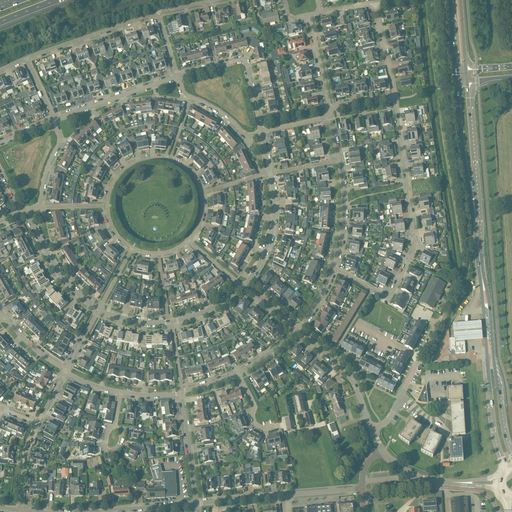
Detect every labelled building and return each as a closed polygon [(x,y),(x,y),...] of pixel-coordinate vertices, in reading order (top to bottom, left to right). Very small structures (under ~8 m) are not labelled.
[(245,15),(243,5),(235,6),(237,14),(233,15),(235,22),(242,20),(241,16),(245,15)] [(401,13),(399,7),(392,9),(393,12),(386,14),(387,22),(398,19),(398,16),(398,15),(397,15),(397,14),(401,13)] [(228,9),(226,8),(220,10),(219,11),(218,12),(219,16),(213,17),(215,26),(223,24),(222,19),(228,18),(230,16),(228,9)] [(361,9),(354,10),(356,18),(359,17),(359,20),(369,18),(368,12),(365,13),(364,9),(361,9)] [(266,15),(266,12),(262,13),(264,24),(279,21),(277,13),(266,15)] [(202,15),(202,14),(195,15),(197,25),(204,23),(204,21),(209,20),(208,14),(202,15)] [(171,23),(172,24),(170,24),(170,26),(168,27),(170,34),(180,32),(180,33),(184,32),(183,28),(188,27),(188,28),(192,27),(191,21),(187,22),(187,18),(184,19),(184,17),(183,18),(183,17),(180,18),(177,19),(177,21),(171,23)] [(330,17),(321,20),(322,24),(321,25),(321,26),(322,26),(322,27),(332,25),(330,17)] [(370,24),(369,18),(359,20),(360,23),(357,24),(358,30),(366,28),(365,25),(370,24)] [(288,26),(286,26),(288,35),(293,34),(302,32),(301,27),(298,27),(298,24),(297,21),(294,22),(287,23),(288,26)] [(401,27),(400,23),(394,24),(395,27),(389,29),(390,34),(399,32),(402,32),(401,27)] [(152,28),(147,29),(150,38),(153,37),(159,41),(161,41),(155,25),(152,26),(152,28)] [(251,31),(258,34),(260,30),(254,26),(251,31)] [(150,38),(147,29),(142,31),(142,30),(139,31),(144,47),(146,46),(147,39),(150,38)] [(325,34),(324,35),(326,41),(337,39),(335,32),(333,33),(332,29),(325,30),(326,33),(325,34)] [(368,29),(359,31),(360,37),(363,37),(364,39),(373,37),(372,31),(369,32),(368,29)] [(136,33),(131,35),(134,44),(137,42),(143,47),(144,47),(139,31),(135,32),(136,33)] [(404,37),(402,32),(399,32),(390,34),(392,40),(397,39),(398,42),(404,40),(403,38),(404,37)] [(125,36),(122,37),(128,52),(129,52),(130,45),(134,44),(131,35),(126,37),(125,36)] [(301,40),(300,36),(288,39),(290,45),(294,44),(295,49),(305,47),(304,39),(301,40)] [(128,52),(122,37),(119,38),(119,39),(114,41),(117,49),(121,48),(126,53),(128,52)] [(375,43),(373,37),(364,39),(364,42),(361,43),(363,49),(370,48),(369,44),(375,43)] [(232,51),(238,50),(234,38),(229,39),(229,40),(232,51)] [(234,38),(238,50),(243,49),(241,40),(237,41),(237,38),(234,38)] [(246,39),(241,40),(243,49),(248,47),(248,46),(249,46),(252,48),(256,40),(254,38),(246,40),(246,39)] [(227,53),(232,51),(229,40),(224,41),(227,53)] [(259,42),(256,40),(252,48),(254,49),(255,50),(254,50),(255,56),(264,54),(262,49),(264,48),(263,44),(260,44),(259,42)] [(109,41),(106,43),(111,58),(113,58),(114,50),(117,49),(114,41),(109,43),(109,41)] [(393,47),(394,54),(405,51),(404,48),(407,47),(406,41),(399,42),(400,46),(393,47)] [(111,58),(106,43),(103,44),(103,45),(98,47),(101,55),(104,54),(110,59),(111,58)] [(328,49),(329,57),(338,55),(337,50),(342,49),(341,43),(332,45),(328,46),(328,49)] [(222,54),(220,45),(214,47),(213,44),(210,44),(212,53),(215,52),(216,56),(222,54)] [(201,50),(204,59),(209,57),(208,54),(211,53),(209,45),(201,47),(201,50)] [(92,47),(89,48),(95,64),(96,63),(98,56),(101,55),(98,47),(93,48),(92,47)] [(87,51),(81,52),(84,61),(88,60),(93,64),(95,64),(89,48),(86,49),(87,51)] [(277,50),(277,51),(278,56),(286,54),(285,48),(277,50)] [(366,56),(367,59),(378,57),(376,51),(371,53),(370,49),(363,51),(364,57),(366,56)] [(304,50),(292,53),(293,56),(296,56),(300,60),(300,63),(309,62),(309,61),(310,59),(308,57),(307,53),(304,54),(302,51),(304,51),(304,50)] [(405,51),(394,54),(396,60),(403,59),(404,63),(408,62),(411,62),(409,54),(406,55),(405,51)] [(84,61),(81,52),(76,54),(76,53),(73,54),(78,70),(80,69),(81,62),(84,61)] [(162,60),(158,61),(161,70),(166,68),(167,69),(170,68),(165,52),(163,53),(162,60)] [(182,64),(188,63),(186,54),(185,52),(179,53),(180,54),(177,55),(179,62),(182,61),(182,64)] [(70,56),(65,58),(68,67),(71,65),(77,70),(78,70),(73,54),(70,55),(70,56)] [(343,64),(342,57),(336,59),(337,62),(331,64),(332,70),(341,68),(340,64),(343,64)] [(379,62),(378,57),(367,59),(368,62),(367,62),(367,65),(366,65),(367,68),(374,67),(373,64),(379,62)] [(56,60),(62,75),(63,75),(65,68),(68,67),(65,58),(60,60),(60,59),(56,60)] [(145,66),(142,67),(145,75),(150,74),(150,75),(153,74),(148,58),(147,59),(145,66)] [(149,58),(148,58),(153,74),(157,73),(156,71),(161,70),(158,61),(155,62),(149,58)] [(49,64),(52,72),(55,71),(60,76),(62,75),(56,60),(53,61),(54,62),(49,64)] [(259,68),(260,71),(268,69),(267,61),(261,62),(261,65),(259,66),(257,66),(258,69),(259,68)] [(405,73),(412,72),(411,66),(409,66),(408,62),(404,63),(401,63),(402,67),(398,68),(399,75),(405,74),(405,73)] [(145,75),(142,67),(139,68),(133,63),(132,64),(137,79),(140,78),(140,77),(145,75)] [(42,72),(39,73),(40,78),(44,77),(45,81),(47,81),(48,73),(52,72),(49,64),(43,66),(43,64),(40,66),(42,72)] [(137,79),(132,64),(130,64),(129,71),(125,73),(128,81),(133,79),(134,80),(137,79)] [(308,69),(307,65),(300,67),(301,71),(299,71),(298,73),(299,77),(301,78),(312,76),(310,69),(308,69)] [(121,85),(115,69),(114,70),(112,77),(109,78),(112,87),(117,85),(117,86),(121,85)] [(128,81),(125,73),(122,74),(117,69),(115,69),(121,85),(124,84),(123,83),(128,81)] [(23,71),(18,73),(23,84),(28,82),(29,84),(32,83),(29,76),(26,77),(23,71)] [(18,86),(23,84),(18,73),(13,76),(16,81),(13,83),(15,89),(19,87),(18,86)] [(96,83),(93,84),(95,93),(101,91),(101,92),(104,91),(99,75),(97,76),(96,83)] [(100,75),(99,75),(104,91),(107,90),(107,89),(112,87),(109,78),(106,79),(100,75)] [(412,78),(412,75),(406,77),(406,80),(401,81),(402,87),(411,85),(410,79),(412,78)] [(360,83),(362,93),(368,92),(367,87),(370,86),(368,78),(363,79),(364,82),(360,83)] [(7,79),(2,81),(7,92),(15,89),(13,83),(9,84),(7,79)] [(84,80),(82,81),(88,97),(91,95),(90,94),(95,93),(93,84),(89,85),(84,80)] [(263,84),(261,85),(262,88),(262,90),(270,89),(269,86),(272,85),(271,80),(262,82),(263,84)] [(308,83),(307,80),(299,82),(300,85),(301,85),(302,89),(304,88),(305,92),(315,90),(313,82),(308,83)] [(350,81),(350,82),(351,88),(352,89),(355,89),(356,94),(362,93),(360,83),(356,83),(356,80),(350,81)] [(379,81),(380,90),(386,89),(386,90),(390,90),(388,80),(379,81)] [(79,89),(76,90),(79,98),(84,97),(85,98),(88,97),(82,81),(81,81),(79,89)] [(375,91),(380,90),(379,81),(371,83),(372,93),(376,92),(375,91)] [(351,88),(350,82),(345,83),(345,86),(341,86),(343,97),(349,95),(348,89),(351,88)] [(335,85),(332,85),(333,91),(336,91),(337,98),(343,97),(341,86),(341,85),(335,86),(335,85)] [(67,86),(66,87),(71,102),(74,101),(74,100),(79,98),(76,90),(73,91),(67,86)] [(71,102),(66,87),(64,87),(63,94),(60,96),(63,104),(68,102),(68,103),(71,102)] [(270,89),(262,90),(263,93),(264,96),(265,96),(266,98),(274,96),(273,91),(272,88),(270,89)] [(57,106),(63,104),(60,96),(56,97),(51,92),(49,93),(54,108),(58,107),(57,106)] [(310,98),(309,95),(301,97),(302,100),(306,99),(308,106),(318,104),(317,97),(310,98)] [(40,101),(32,105),(37,115),(42,113),(41,111),(44,110),(40,101)] [(149,103),(145,103),(147,114),(152,113),(152,115),(155,114),(155,111),(155,105),(151,106),(151,101),(148,102),(149,103)] [(155,111),(155,114),(158,115),(159,110),(163,111),(165,103),(161,102),(162,101),(159,101),(159,105),(155,105),(155,111)] [(131,116),(130,114),(136,113),(135,105),(131,105),(131,104),(129,104),(130,109),(126,109),(126,110),(128,115),(128,117),(131,116)] [(175,104),(174,113),(179,113),(179,115),(182,115),(184,109),(180,108),(181,104),(179,104),(179,105),(175,104)] [(32,105),(27,107),(32,118),(37,115),(32,105)] [(27,107),(22,109),(27,120),(32,118),(27,107)] [(116,110),(120,118),(124,116),(125,118),(128,117),(128,115),(126,110),(125,110),(123,107),(121,108),(121,107),(119,108),(119,109),(116,110)] [(269,111),(267,112),(268,115),(269,114),(270,117),(269,117),(270,118),(281,115),(279,107),(277,107),(268,109),(269,111)] [(405,113),(405,118),(414,117),(418,116),(417,107),(410,108),(411,112),(405,113)] [(22,112),(19,114),(22,122),(27,120),(22,109),(20,110),(22,112)] [(195,120),(199,112),(196,111),(197,110),(195,109),(193,111),(190,109),(188,115),(190,117),(195,120)] [(115,120),(120,118),(116,110),(111,113),(115,120)] [(22,122),(19,114),(15,115),(14,112),(9,114),(13,122),(15,121),(17,124),(22,122)] [(199,112),(195,120),(200,122),(204,115),(199,112)] [(110,123),(115,120),(111,113),(106,115),(110,123)] [(100,122),(103,121),(105,125),(110,123),(106,115),(103,116),(103,115),(101,116),(102,119),(98,120),(100,122)] [(200,122),(204,125),(208,118),(204,115),(200,122)] [(389,121),(388,115),(381,117),(383,126),(387,126),(387,128),(394,127),(393,121),(389,121)] [(8,116),(0,119),(1,121),(5,130),(10,127),(8,124),(11,122),(8,116)] [(419,125),(418,116),(414,117),(405,118),(406,123),(413,122),(413,126),(419,125)] [(208,118),(204,125),(209,128),(213,120),(208,118)] [(369,124),(366,125),(367,132),(368,133),(379,132),(377,122),(376,123),(375,118),(368,119),(369,124)] [(142,119),(130,122),(131,128),(143,125),(142,119)] [(90,126),(96,132),(100,128),(101,130),(103,128),(100,122),(98,120),(95,123),(93,121),(92,123),(93,124),(90,126)] [(209,128),(207,131),(212,133),(214,135),(216,133),(221,126),(217,124),(219,122),(217,121),(216,122),(213,120),(209,128)] [(362,133),(367,132),(366,125),(363,125),(362,120),(356,121),(357,131),(362,130),(362,133)] [(343,130),(339,131),(340,138),(347,137),(347,133),(351,132),(352,131),(351,127),(350,127),(349,122),(347,122),(346,121),(343,122),(343,123),(342,123),(343,130)] [(408,136),(421,134),(419,125),(413,126),(414,129),(407,130),(408,136)] [(92,136),(96,132),(90,126),(86,130),(92,136)] [(224,129),(221,126),(216,133),(218,135),(218,134),(222,138),(228,133),(226,130),(227,129),(225,128),(224,129)] [(305,131),(307,130),(308,136),(310,135),(319,133),(318,128),(312,129),(311,126),(305,127),(305,131)] [(88,140),(92,136),(86,130),(82,134),(88,140)] [(281,131),(272,133),(273,136),(273,139),(275,139),(276,141),(284,139),(286,138),(285,134),(283,134),(282,134),(281,131)] [(155,133),(152,133),(152,139),(152,141),(152,143),(156,143),(155,147),(156,147),(156,149),(161,150),(162,139),(162,136),(155,135),(155,133)] [(228,133),(222,138),(226,142),(232,137),(228,133)] [(308,136),(307,136),(308,141),(309,145),(312,144),(315,143),(314,140),(320,138),(319,133),(310,135),(308,136)] [(78,137),(84,143),(88,140),(82,134),(78,137)] [(130,135),(133,143),(136,142),(135,141),(137,141),(138,149),(139,149),(139,151),(144,150),(141,137),(134,138),(133,134),(130,135)] [(416,144),(422,143),(421,134),(408,136),(409,141),(415,140),(416,144)] [(72,145),(79,150),(81,148),(80,147),(84,143),(78,137),(76,139),(75,139),(74,140),(75,142),(72,145)] [(232,137),(226,142),(229,146),(235,141),(232,137)] [(179,152),(178,154),(183,157),(184,155),(188,147),(189,144),(182,140),(181,144),(183,145),(179,152)] [(122,143),(129,156),(133,153),(132,151),(133,151),(127,141),(122,143)] [(238,143),(235,141),(229,146),(233,150),(232,151),(234,153),(239,149),(237,147),(240,144),(239,142),(238,143)] [(383,153),(392,152),(391,145),(384,146),(384,142),(378,143),(380,154),(383,153)] [(124,158),(129,156),(122,143),(116,147),(114,145),(112,147),(117,154),(119,152),(120,151),(123,157),(123,156),(124,158)] [(312,144),(309,145),(309,148),(310,148),(311,153),(314,152),(314,153),(323,151),(322,146),(315,147),(315,143),(312,144)] [(422,143),(416,144),(417,147),(410,148),(411,154),(420,152),(424,152),(423,151),(422,149),(423,148),(422,143)] [(184,155),(183,157),(187,159),(189,157),(193,150),(194,151),(196,148),(189,144),(188,147),(184,155)] [(78,153),(79,150),(72,145),(70,148),(68,147),(67,149),(68,150),(67,153),(74,157),(77,152),(78,153)] [(199,155),(194,161),(198,165),(206,157),(201,151),(202,150),(203,148),(201,146),(200,148),(196,153),(199,154),(199,155)] [(115,155),(117,154),(112,147),(109,149),(110,150),(105,156),(114,164),(118,160),(114,156),(114,155),(115,155)] [(349,152),(350,158),(360,157),(359,153),(362,153),(361,147),(355,148),(356,151),(349,152)] [(241,153),(239,149),(234,153),(235,156),(236,155),(239,160),(246,156),(245,154),(246,153),(245,151),(241,153)] [(324,156),(323,151),(314,153),(315,155),(314,155),(314,158),(310,159),(311,163),(319,161),(318,157),(324,156)] [(86,163),(91,153),(87,152),(82,161),(86,163)] [(393,158),(392,152),(383,153),(380,154),(381,164),(387,164),(386,159),(393,158)] [(424,152),(420,152),(411,154),(412,159),(418,158),(419,161),(425,160),(424,157),(423,157),(423,155),(422,154),(424,152)] [(71,161),(74,157),(67,153),(64,157),(71,161)] [(288,155),(277,157),(278,160),(280,160),(281,165),(287,164),(287,161),(291,160),(290,155),(288,155)] [(98,160),(97,162),(101,166),(103,163),(104,162),(110,168),(114,164),(105,156),(100,161),(98,160)] [(246,156),(239,160),(241,165),(249,161),(246,156)] [(69,166),(71,161),(64,157),(61,162),(69,166)] [(210,167),(215,163),(213,161),(211,162),(206,157),(198,165),(201,169),(207,163),(208,164),(210,167)] [(360,157),(350,158),(351,164),(357,163),(357,166),(364,165),(363,159),(360,160),(360,157)] [(425,160),(419,161),(419,165),(413,166),(414,171),(423,170),(426,169),(425,160)] [(100,168),(101,166),(97,162),(95,161),(93,163),(97,166),(93,172),(103,178),(106,173),(98,169),(99,168),(100,168)] [(249,161),(241,165),(243,170),(251,166),(249,161)] [(57,171),(66,174),(68,172),(66,171),(69,166),(61,162),(60,165),(59,165),(58,167),(60,168),(58,171),(57,171)] [(216,165),(215,163),(210,167),(211,169),(212,169),(212,170),(205,174),(203,175),(205,180),(207,179),(215,175),(214,172),(216,171),(216,170),(214,167),(216,165)] [(243,175),(241,176),(242,179),(246,178),(252,176),(251,173),(254,171),(253,169),(252,169),(251,166),(243,170),(246,175),(244,176),(243,175)] [(386,175),(396,173),(395,168),(388,169),(388,166),(382,167),(382,170),(385,169),(386,175)] [(320,167),(314,168),(315,172),(316,172),(317,177),(328,175),(327,170),(323,171),(323,167),(320,167)] [(353,180),(363,178),(363,175),(366,174),(365,168),(358,169),(359,173),(352,174),(353,180)] [(427,178),(426,169),(423,170),(414,171),(415,177),(421,176),(422,179),(427,178)] [(66,174),(57,171),(58,171),(57,175),(55,175),(54,177),(56,177),(55,181),(63,182),(64,177),(66,177),(66,174)] [(101,183),(103,178),(93,172),(90,179),(88,178),(87,181),(92,183),(93,180),(93,179),(101,183)] [(286,182),(286,185),(294,184),(297,184),(296,174),(292,175),(292,176),(283,176),(284,182),(286,182)] [(217,178),(215,175),(207,179),(205,180),(208,184),(210,183),(210,184),(218,180),(218,181),(219,184),(224,182),(223,179),(220,180),(219,177),(217,178)] [(317,177),(318,186),(326,186),(325,181),(329,181),(328,175),(317,177)] [(364,182),(363,178),(353,180),(354,186),(361,185),(361,189),(368,188),(367,182),(364,182)] [(95,184),(92,183),(87,181),(85,180),(84,183),(88,184),(86,192),(87,192),(98,194),(99,188),(93,187),(93,186),(94,187),(95,184)] [(249,191),(257,191),(256,185),(254,185),(253,181),(247,183),(248,191),(249,191)] [(326,186),(318,186),(319,196),(330,195),(330,190),(327,190),(326,186)] [(212,202),(226,201),(226,195),(225,194),(227,193),(227,190),(221,191),(222,194),(222,196),(214,196),(214,197),(211,197),(212,202)] [(98,194),(87,192),(85,201),(82,201),(82,204),(88,204),(88,201),(88,198),(96,199),(98,194)] [(298,194),(295,195),(287,196),(287,198),(285,198),(286,204),(299,204),(298,194)] [(419,200),(420,205),(428,204),(432,203),(431,194),(425,195),(425,199),(419,200)] [(330,195),(319,196),(319,201),(318,201),(318,204),(320,205),(326,205),(326,201),(331,200),(330,195)] [(396,198),(388,199),(389,204),(390,210),(392,210),(401,208),(402,208),(402,204),(401,204),(400,203),(397,204),(396,198)] [(222,211),(228,211),(229,208),(227,208),(226,201),(212,202),(212,207),(214,207),(215,207),(223,207),(223,208),(222,211)] [(429,206),(428,204),(420,205),(420,210),(427,209),(427,213),(433,212),(433,208),(432,208),(432,206),(429,206)] [(320,207),(320,213),(331,214),(331,208),(329,208),(329,205),(326,205),(320,205),(319,207),(320,207)] [(285,209),(285,212),(287,212),(287,215),(295,216),(298,216),(301,216),(301,211),(299,211),(296,210),(295,210),(296,208),(292,207),(292,206),(286,206),(285,209)] [(355,210),(355,215),(366,216),(366,211),(367,211),(368,206),(359,206),(359,210),(355,210)] [(249,207),(249,216),(256,217),(256,213),(258,212),(258,207),(250,208),(250,207),(249,207)] [(390,210),(389,210),(390,219),(396,218),(396,215),(402,214),(402,212),(403,212),(402,208),(401,208),(392,210),(390,210)] [(213,214),(212,215),(213,216),(213,217),(213,219),(224,222),(226,214),(228,214),(228,211),(222,211),(218,211),(218,214),(214,214),(214,215),(213,214)] [(89,220),(90,223),(100,220),(99,215),(97,216),(97,215),(91,217),(91,215),(91,212),(81,212),(81,216),(85,216),(86,220),(89,220)] [(435,221),(433,212),(427,213),(428,217),(421,218),(422,223),(435,221)] [(361,221),(361,224),(367,224),(367,221),(366,221),(366,216),(355,215),(354,221),(361,221)] [(255,220),(256,217),(249,216),(248,216),(246,223),(248,224),(256,226),(258,221),(255,220)] [(395,228),(404,226),(403,221),(397,222),(396,218),(390,219),(391,225),(395,225),(395,228)] [(223,229),(224,222),(213,219),(212,224),(219,226),(219,227),(218,230),(224,232),(225,229),(223,229)] [(86,232),(82,234),(83,236),(85,235),(93,232),(92,229),(91,229),(91,228),(99,226),(99,225),(101,225),(100,220),(98,221),(90,223),(90,226),(88,226),(89,230),(86,232)] [(430,231),(436,230),(435,221),(422,223),(423,228),(430,227),(430,231)] [(330,225),(322,224),(319,224),(319,229),(321,229),(321,232),(327,233),(327,230),(329,231),(329,230),(330,230),(330,225)] [(367,224),(361,224),(360,226),(354,225),(353,231),(364,232),(366,232),(367,224)] [(294,227),(286,226),(286,229),(284,228),(283,231),(285,231),(285,234),(293,236),(293,232),(295,232),(296,231),(296,227),(294,227)] [(393,236),(398,237),(398,232),(405,231),(404,226),(395,228),(396,233),(393,232),(393,236)] [(209,230),(207,235),(217,241),(221,234),(223,235),(224,232),(218,230),(213,228),(213,232),(209,230)] [(16,240),(16,241),(18,240),(17,237),(22,234),(23,234),(23,233),(22,232),(21,231),(20,230),(19,230),(18,230),(17,229),(16,229),(15,229),(14,230),(13,230),(12,231),(15,237),(12,238),(13,240),(14,240),(16,240)] [(243,234),(254,237),(255,231),(247,229),(244,229),(243,234)] [(438,239),(436,230),(430,231),(431,234),(424,235),(425,241),(438,239)] [(4,234),(8,242),(13,240),(12,238),(15,237),(12,231),(10,233),(9,232),(4,234)] [(93,232),(85,235),(86,238),(88,237),(89,237),(91,236),(94,242),(97,241),(107,235),(104,231),(102,232),(94,236),(93,235),(94,235),(93,232)] [(364,232),(353,231),(353,236),(359,237),(359,240),(365,241),(365,237),(364,237),(364,232)] [(327,233),(321,232),(320,235),(321,235),(320,241),(327,242),(329,237),(326,236),(327,233)] [(68,233),(58,236),(58,239),(57,239),(58,242),(60,241),(61,245),(69,241),(69,238),(70,238),(68,233)] [(0,236),(0,237),(4,245),(8,242),(4,234),(0,236)] [(16,241),(19,246),(27,242),(27,241),(28,241),(26,237),(25,238),(24,237),(22,234),(17,237),(18,240),(16,241)] [(241,234),(239,241),(242,242),(249,245),(250,241),(252,242),(254,237),(243,234),(241,234)] [(98,249),(95,251),(97,254),(103,249),(101,247),(103,245),(102,244),(108,241),(107,241),(109,240),(107,235),(105,236),(97,241),(99,243),(96,245),(98,249)] [(217,241),(207,235),(204,240),(211,244),(210,246),(208,248),(212,252),(214,250),(213,248),(217,241)] [(282,242),(281,244),(289,247),(292,248),(293,244),(292,242),(289,241),(291,238),(284,236),(283,239),(282,238),(281,241),(282,242)] [(398,240),(398,237),(393,236),(391,244),(394,245),(403,247),(404,242),(398,240)] [(438,239),(425,241),(426,246),(432,245),(433,248),(439,247),(438,239)] [(365,241),(359,240),(358,242),(352,241),(351,246),(359,248),(360,248),(360,245),(363,246),(364,245),(365,241)] [(19,252),(29,246),(27,242),(19,246),(20,248),(18,250),(19,252)] [(239,250),(246,254),(249,249),(247,248),(249,245),(242,242),(238,249),(239,250)] [(64,256),(71,252),(73,250),(68,243),(62,247),(63,250),(61,251),(64,256)] [(108,258),(117,248),(113,244),(112,246),(111,246),(105,252),(105,251),(103,249),(97,254),(93,258),(97,262),(102,256),(100,255),(102,253),(108,258)] [(288,252),(289,247),(281,244),(280,247),(279,246),(278,249),(288,252)] [(386,249),(386,252),(387,252),(393,254),(395,254),(395,251),(402,252),(403,247),(394,245),(394,248),(390,247),(389,249),(388,249),(386,249)] [(24,255),(32,251),(29,246),(19,252),(20,254),(22,253),(24,255)] [(356,253),(355,255),(362,257),(363,249),(360,248),(359,248),(351,246),(350,252),(356,253)] [(119,253),(121,251),(117,248),(108,258),(114,264),(113,266),(110,272),(112,274),(116,268),(119,262),(116,261),(116,262),(114,260),(120,253),(119,253)] [(286,257),(288,252),(278,249),(277,251),(279,252),(278,255),(286,257)] [(237,255),(243,259),(246,254),(239,250),(237,255)] [(312,258),(314,259),(320,261),(321,258),(323,258),(325,253),(317,251),(313,250),(312,258)] [(35,256),(32,251),(24,255),(21,257),(25,263),(35,258),(34,257),(35,256)] [(425,251),(423,256),(434,262),(436,262),(435,259),(438,254),(433,251),(431,254),(425,251)] [(74,256),(71,252),(64,256),(67,260),(74,256)] [(393,254),(387,252),(385,257),(389,258),(388,261),(387,261),(395,265),(398,260),(392,258),(393,254)] [(196,260),(192,253),(187,256),(192,263),(191,263),(193,266),(201,261),(203,262),(208,266),(210,264),(205,259),(205,260),(200,256),(198,258),(196,260)] [(74,256),(67,260),(70,265),(77,261),(76,261),(79,259),(76,255),(74,256)] [(241,264),(243,259),(237,255),(234,259),(241,264)] [(273,261),(273,262),(282,266),(284,263),(286,263),(288,258),(286,257),(278,255),(277,256),(276,256),(275,256),(274,259),(273,261)] [(362,257),(355,255),(355,258),(348,256),(347,261),(359,265),(360,265),(362,257)] [(187,266),(186,266),(185,266),(183,268),(185,273),(186,275),(189,274),(187,270),(193,266),(191,263),(192,263),(187,256),(182,259),(187,266)] [(423,256),(420,261),(426,264),(424,267),(430,270),(432,267),(436,262),(434,262),(423,256)] [(234,259),(233,259),(230,263),(229,262),(227,265),(233,269),(234,266),(238,268),(241,264),(234,259)] [(319,264),(320,261),(314,259),(313,262),(312,261),(310,267),(319,270),(320,267),(319,267),(320,265),(319,264)] [(380,268),(386,270),(387,267),(393,270),(395,265),(387,261),(388,261),(384,259),(380,268)] [(98,260),(93,266),(97,269),(102,263),(98,260)] [(82,267),(81,265),(79,266),(77,261),(70,265),(73,270),(75,268),(77,271),(78,270),(79,270),(82,267)] [(359,265),(347,261),(346,267),(352,268),(351,272),(357,274),(358,270),(359,265)] [(30,269),(32,274),(40,270),(39,267),(40,266),(39,264),(37,262),(31,265),(32,268),(30,269)] [(142,275),(144,264),(139,263),(138,269),(134,268),(133,272),(135,274),(142,275)] [(174,271),(171,263),(166,264),(168,273),(167,273),(163,273),(164,279),(167,279),(167,276),(174,274),(174,271)] [(144,264),(142,275),(149,277),(149,279),(152,279),(152,273),(151,273),(149,273),(148,273),(150,265),(144,264)] [(82,280),(87,274),(83,270),(85,267),(84,266),(82,267),(79,270),(81,272),(78,276),(82,280)] [(310,267),(308,272),(316,275),(317,273),(318,273),(319,270),(310,267)] [(386,270),(380,268),(376,276),(387,281),(390,276),(384,274),(386,270)] [(414,276),(413,279),(419,283),(424,274),(412,268),(409,274),(414,276)] [(32,274),(35,279),(44,273),(43,271),(41,272),(40,270),(32,274)] [(270,280),(272,282),(277,277),(269,271),(261,281),(266,285),(270,280)] [(87,274),(82,280),(86,283),(93,275),(89,272),(87,274)] [(308,272),(306,276),(315,280),(316,277),(315,277),(316,275),(308,272)] [(35,279),(38,283),(45,279),(44,277),(46,276),(44,273),(35,279)] [(218,275),(219,277),(215,280),(219,287),(224,283),(222,281),(227,278),(220,273),(218,275)] [(97,279),(93,275),(86,283),(90,287),(97,279)] [(314,283),(315,280),(306,276),(303,282),(304,282),(303,285),(309,287),(310,284),(312,285),(313,283),(314,283)] [(385,286),(387,281),(376,276),(374,280),(372,283),(378,286),(379,283),(385,286)] [(210,283),(215,290),(219,287),(215,280),(213,277),(209,281),(210,283)] [(277,277),(272,282),(275,285),(271,289),(276,293),(284,284),(279,280),(277,277)] [(97,279),(90,287),(94,291),(95,290),(97,292),(99,290),(102,293),(106,286),(106,285),(98,278),(97,279)] [(432,278),(420,302),(426,305),(426,304),(428,305),(427,306),(433,309),(445,285),(432,278)] [(47,281),(45,279),(38,283),(41,288),(44,286),(46,289),(51,286),(50,283),(48,281),(47,281)] [(406,280),(404,285),(413,289),(414,290),(415,290),(418,286),(419,283),(413,279),(411,282),(406,280)] [(9,286),(6,281),(0,284),(0,288),(1,290),(9,286)] [(338,287),(347,292),(350,286),(346,285),(347,284),(344,282),(343,283),(340,282),(338,287)] [(210,283),(206,286),(211,293),(215,290),(210,283)] [(114,301),(119,303),(122,293),(118,292),(121,285),(119,284),(111,297),(115,299),(114,301)] [(294,293),(284,284),(276,293),(280,297),(283,294),(289,299),(294,293)] [(205,285),(198,290),(201,296),(205,294),(206,296),(211,293),(206,286),(205,285)] [(413,289),(404,285),(401,290),(407,293),(405,296),(411,299),(412,296),(411,295),(414,290),(413,289)] [(4,295),(12,291),(9,286),(1,290),(4,295)] [(51,286),(46,289),(49,292),(46,295),(49,299),(56,293),(54,291),(55,290),(51,286)] [(335,293),(344,297),(347,292),(338,287),(335,293)] [(21,291),(26,298),(28,297),(31,301),(32,300),(36,307),(38,306),(26,288),(21,291)] [(135,289),(132,289),(131,295),(130,297),(132,298),(130,307),(136,308),(138,298),(138,295),(134,294),(135,289)] [(201,296),(198,290),(196,291),(196,292),(191,294),(193,302),(198,300),(198,298),(201,296)] [(14,295),(12,291),(4,295),(7,300),(9,299),(10,301),(12,301),(17,298),(19,297),(17,294),(15,295),(14,295)] [(190,291),(185,293),(186,296),(188,303),(193,302),(191,294),(190,291)] [(185,292),(179,294),(180,297),(183,305),(188,303),(186,296),(185,292)] [(300,295),(296,292),(290,300),(292,302),(289,305),(295,310),(296,309),(297,309),(298,309),(299,309),(300,308),(300,307),(300,306),(299,305),(301,303),(297,299),(300,295)] [(49,299),(53,303),(61,296),(59,294),(58,295),(56,293),(49,299)] [(128,295),(122,293),(119,303),(124,305),(128,295)] [(335,293),(333,298),(342,302),(344,297),(335,293)] [(154,310),(154,298),(149,298),(149,294),(146,294),(146,298),(145,304),(148,304),(148,310),(154,310)] [(61,296),(53,303),(57,307),(63,301),(61,299),(63,298),(61,296)] [(411,299),(405,296),(404,298),(399,296),(396,301),(405,305),(407,300),(409,301),(411,299)] [(178,306),(175,299),(175,298),(167,300),(168,307),(172,306),(172,308),(178,306)] [(339,308),(342,302),(333,298),(330,304),(339,308)] [(244,315),(248,310),(246,308),(250,304),(245,300),(235,311),(242,317),(244,315)] [(15,313),(22,308),(19,304),(20,303),(18,301),(12,305),(14,308),(12,309),(15,313)] [(65,303),(63,301),(57,307),(61,311),(67,305),(68,304),(66,302),(65,303)] [(405,305),(396,301),(393,306),(399,309),(397,312),(403,315),(407,306),(405,305)] [(68,317),(66,321),(69,323),(71,319),(72,319),(76,312),(74,310),(75,309),(73,307),(71,309),(67,316),(68,317)] [(22,308),(15,313),(19,318),(20,317),(22,319),(30,313),(27,310),(25,312),(22,308)] [(242,317),(241,319),(245,322),(250,318),(253,320),(259,312),(255,308),(251,313),(248,310),(244,315),(242,317)] [(327,309),(324,314),(332,320),(336,315),(327,309)] [(76,312),(72,319),(76,322),(75,324),(77,326),(80,322),(84,315),(80,312),(79,313),(76,312)] [(258,328),(263,323),(260,321),(264,316),(259,312),(253,320),(257,324),(256,326),(258,328)] [(24,324),(28,328),(36,320),(30,314),(24,319),(26,322),(24,324)] [(221,319),(226,327),(226,328),(231,326),(235,323),(232,319),(231,319),(228,314),(223,317),(224,318),(221,319)] [(329,324),(332,320),(324,314),(320,319),(329,324)] [(216,320),(221,330),(226,327),(221,319),(219,321),(218,319),(216,320)] [(325,329),(329,324),(320,319),(317,323),(325,329)] [(40,324),(36,320),(28,328),(32,332),(40,324)] [(216,332),(221,330),(216,320),(213,322),(214,323),(212,325),(216,332)] [(263,323),(258,328),(265,334),(267,332),(274,325),(269,321),(265,325),(263,323)] [(455,339),(455,343),(465,342),(465,341),(465,340),(466,340),(473,339),(480,339),(482,339),(481,322),(478,322),(471,322),(465,323),(457,323),(454,324),(455,339)] [(275,323),(274,325),(267,332),(265,334),(268,336),(270,334),(274,338),(276,336),(277,336),(279,334),(278,334),(279,332),(277,330),(280,327),(275,323)] [(322,334),(325,329),(317,323),(313,328),(316,330),(316,331),(319,333),(319,332),(322,334)] [(40,324),(32,332),(36,336),(42,330),(41,330),(44,328),(40,324)] [(104,337),(107,329),(105,328),(106,326),(99,324),(96,331),(100,333),(99,335),(104,337)] [(218,335),(216,332),(212,325),(210,326),(209,324),(206,326),(207,328),(204,329),(208,339),(212,336),(213,338),(218,335)] [(417,324),(414,328),(422,332),(424,327),(417,324)] [(199,330),(196,331),(198,339),(199,342),(204,341),(204,340),(208,339),(204,329),(204,327),(201,328),(198,329),(199,330)] [(412,327),(410,332),(412,333),(419,337),(422,332),(414,328),(412,327)] [(110,330),(107,329),(104,337),(105,337),(104,339),(105,340),(107,341),(108,341),(109,339),(113,340),(116,331),(111,329),(110,330)] [(42,330),(36,336),(40,340),(42,337),(44,339),(48,336),(49,333),(47,332),(45,333),(42,330)] [(122,332),(116,331),(113,340),(117,341),(117,342),(123,343),(124,334),(121,334),(122,332)] [(60,337),(70,342),(70,341),(72,337),(63,332),(60,337)] [(183,344),(188,342),(186,334),(183,334),(183,333),(177,334),(179,342),(182,342),(183,344)] [(419,337),(412,333),(410,337),(417,341),(419,337)] [(137,336),(135,336),(133,344),(133,347),(138,348),(142,349),(143,341),(139,341),(140,337),(141,335),(138,335),(137,336)] [(162,337),(163,346),(168,346),(168,344),(172,344),(171,335),(165,335),(165,337),(162,337)] [(143,341),(142,349),(146,349),(152,349),(152,346),(152,337),(149,338),(149,336),(146,336),(146,342),(143,341)] [(67,347),(69,343),(70,342),(60,337),(57,342),(67,347)] [(417,341),(410,337),(407,342),(415,346),(417,341)] [(455,343),(455,339),(452,339),(450,339),(450,350),(453,350),(455,349),(456,354),(466,353),(465,342),(455,343)] [(0,346),(0,345),(0,351),(1,352),(3,351),(5,353),(10,349),(8,346),(10,344),(6,340),(0,346)] [(246,346),(251,354),(255,351),(254,349),(257,347),(253,340),(250,342),(251,343),(246,346)] [(350,343),(345,340),(341,348),(346,351),(350,343)] [(351,341),(350,343),(346,351),(351,353),(355,345),(356,343),(351,341)] [(407,342),(405,341),(403,346),(412,351),(415,346),(407,342)] [(55,347),(64,352),(65,351),(67,347),(57,342),(55,347)] [(355,345),(351,353),(356,355),(359,348),(360,345),(356,343),(355,345)] [(241,347),(242,350),(246,356),(251,354),(246,346),(245,345),(241,347)] [(360,345),(359,348),(356,355),(360,358),(365,348),(360,345)] [(88,351),(88,352),(97,357),(105,361),(107,358),(100,354),(100,355),(99,354),(100,352),(90,346),(88,351)] [(296,363),(297,362),(301,357),(299,354),(303,350),(298,346),(296,348),(295,346),(289,351),(291,353),(296,357),(293,361),(296,363)] [(61,357),(64,353),(64,352),(55,347),(52,352),(61,357)] [(242,350),(241,347),(236,350),(237,352),(242,359),(246,356),(242,350)] [(13,351),(11,349),(7,352),(4,356),(6,358),(9,355),(13,359),(19,353),(14,349),(13,351)] [(87,353),(85,357),(94,362),(97,357),(88,352),(87,353)] [(232,354),(230,356),(233,362),(235,360),(237,362),(242,359),(237,352),(233,355),(232,354)] [(397,357),(399,358),(407,362),(409,357),(399,352),(397,357)] [(19,353),(13,359),(17,362),(23,356),(19,353)] [(297,362),(296,363),(303,369),(306,366),(313,358),(308,354),(304,359),(301,357),(297,362)] [(19,368),(27,360),(23,356),(17,362),(15,364),(19,368)] [(222,360),(225,367),(231,365),(230,363),(233,362),(230,356),(227,357),(227,358),(222,360)] [(85,357),(83,361),(82,362),(92,367),(94,362),(85,357)] [(216,359),(220,369),(225,367),(222,360),(221,357),(216,359)] [(368,361),(370,359),(364,357),(359,366),(364,369),(368,361)] [(399,358),(397,363),(404,367),(407,362),(399,358)] [(215,371),(220,369),(216,359),(211,361),(215,371)] [(31,363),(27,360),(19,368),(26,373),(31,368),(28,366),(31,363)] [(215,371),(211,361),(206,363),(203,364),(206,372),(209,371),(210,373),(215,371)] [(373,364),(368,361),(364,369),(369,371),(373,364)] [(92,367),(82,362),(82,363),(79,367),(89,372),(92,367)] [(395,362),(392,366),(394,368),(394,367),(402,371),(404,367),(397,363),(395,362)] [(314,373),(317,375),(324,368),(319,363),(315,368),(312,366),(308,371),(312,375),(314,373)] [(195,366),(196,369),(198,377),(203,376),(203,373),(206,372),(203,364),(195,366)] [(377,366),(373,364),(369,371),(374,374),(377,366)] [(275,366),(273,368),(278,376),(280,379),(286,375),(286,372),(281,365),(279,367),(278,366),(276,367),(275,366)] [(382,368),(377,366),(374,374),(378,376),(382,368)] [(402,371),(394,367),(394,368),(392,372),(400,376),(402,371)] [(187,379),(193,378),(191,370),(190,368),(181,370),(183,378),(187,377),(187,379)] [(270,380),(271,380),(273,378),(274,379),(278,376),(273,368),(270,370),(270,371),(268,372),(269,373),(267,375),(270,380)] [(315,378),(314,378),(317,381),(318,380),(323,384),(328,379),(325,376),(329,372),(324,368),(317,375),(315,378)] [(38,375),(41,376),(49,380),(50,379),(48,378),(50,375),(43,371),(42,374),(40,372),(38,375)] [(22,378),(14,373),(13,374),(9,372),(8,374),(20,381),(22,378)] [(264,386),(268,383),(269,383),(270,383),(272,382),(271,380),(270,380),(267,375),(264,377),(263,375),(261,377),(261,376),(258,378),(264,386)] [(379,382),(378,385),(383,388),(386,380),(387,378),(381,375),(378,381),(379,382)] [(36,379),(46,385),(49,380),(41,376),(40,379),(37,377),(36,379)] [(46,385),(36,379),(34,378),(33,380),(37,382),(35,385),(43,389),(44,386),(46,386),(46,385)] [(266,388),(264,386),(258,378),(256,379),(256,380),(254,381),(255,383),(252,384),(256,390),(257,391),(258,392),(260,392),(266,388)] [(335,383),(332,379),(324,385),(327,389),(335,383)] [(391,382),(386,380),(383,388),(387,390),(391,382)] [(391,381),(391,382),(387,390),(392,392),(397,384),(391,381)] [(461,387),(460,384),(455,385),(456,388),(448,388),(449,402),(450,402),(450,404),(452,436),(465,435),(463,403),(461,403),(461,401),(464,401),(463,387),(461,387)] [(69,385),(66,391),(74,395),(76,396),(77,393),(78,393),(79,391),(81,387),(76,385),(74,388),(69,385)] [(4,390),(1,388),(0,389),(0,397),(2,395),(4,397),(10,391),(7,388),(4,390)] [(428,403),(426,388),(424,388),(418,402),(421,403),(423,403),(426,403),(428,403)] [(237,399),(238,401),(240,400),(239,398),(242,397),(239,389),(234,391),(237,399)] [(71,401),(74,395),(66,391),(63,396),(68,399),(67,403),(72,405),(73,402),(71,401)] [(230,392),(228,392),(233,403),(235,402),(234,400),(237,399),(234,391),(230,393),(230,392)] [(332,402),(340,398),(338,391),(329,394),(332,402)] [(13,401),(18,403),(21,396),(22,393),(20,392),(19,395),(16,393),(13,401)] [(233,403),(228,392),(223,394),(226,402),(227,402),(229,401),(231,404),(233,403)] [(21,406),(22,406),(27,395),(25,394),(24,397),(21,396),(18,403),(21,404),(21,406)] [(228,405),(227,402),(226,402),(223,394),(222,395),(222,396),(219,397),(222,405),(225,404),(226,406),(228,405)] [(27,395),(22,406),(27,408),(31,401),(30,400),(32,397),(29,396),(27,395)] [(90,395),(86,408),(90,409),(90,407),(92,408),(91,410),(97,412),(98,411),(100,405),(100,404),(96,403),(98,398),(90,395)] [(307,412),(303,396),(293,398),(297,415),(307,412)] [(32,397),(30,400),(31,401),(27,408),(29,409),(29,408),(33,409),(36,402),(33,401),(34,398),(32,397)] [(345,410),(340,398),(332,402),(337,417),(345,414),(343,410),(345,410)] [(100,405),(98,411),(102,412),(102,410),(107,411),(106,415),(104,421),(105,421),(112,422),(114,410),(110,409),(112,401),(105,400),(103,406),(100,405)] [(164,407),(164,412),(173,410),(172,404),(167,404),(167,400),(160,401),(161,408),(164,407)] [(59,403),(56,409),(64,413),(66,410),(69,412),(72,407),(66,404),(65,403),(63,406),(59,403)] [(127,414),(126,419),(130,419),(137,420),(138,412),(134,412),(135,405),(128,404),(127,414)] [(145,404),(143,404),(142,405),(141,415),(146,415),(146,417),(153,418),(153,409),(149,409),(149,405),(146,405),(145,404)] [(56,409),(53,414),(58,416),(56,419),(58,420),(63,422),(66,417),(63,416),(64,413),(56,409)] [(173,410),(164,412),(165,415),(162,416),(163,421),(169,420),(170,420),(169,417),(174,416),(173,410)] [(314,425),(310,413),(305,414),(308,427),(314,425)] [(231,418),(229,419),(230,421),(232,420),(233,422),(235,422),(236,425),(245,422),(243,416),(238,418),(237,414),(231,418)] [(296,430),(293,416),(285,418),(287,431),(296,430)] [(95,420),(88,418),(86,425),(89,426),(88,430),(99,433),(100,426),(94,424),(95,420)] [(0,423),(0,429),(6,432),(7,430),(10,422),(5,420),(4,423),(1,421),(0,423)] [(169,420),(163,421),(162,421),(163,425),(165,425),(166,433),(167,433),(168,437),(176,436),(174,429),(175,429),(175,423),(170,424),(169,420)] [(421,429),(411,421),(404,430),(399,438),(409,445),(421,429)] [(12,432),(15,424),(10,422),(7,430),(6,432),(11,434),(12,432)] [(47,427),(55,432),(57,429),(60,430),(62,425),(57,422),(56,425),(50,422),(47,427)] [(236,425),(234,426),(237,434),(244,432),(243,429),(247,427),(245,422),(236,425)] [(334,423),(328,425),(331,433),(337,432),(334,423)] [(17,434),(20,426),(15,424),(12,432),(17,434)] [(25,428),(20,426),(17,434),(22,436),(21,437),(24,438),(26,432),(24,431),(25,428)] [(200,431),(201,437),(209,436),(209,432),(212,432),(211,426),(203,428),(203,431),(200,431)] [(54,435),(55,432),(47,427),(44,433),(50,436),(48,439),(53,442),(56,437),(54,435)] [(130,431),(129,439),(139,440),(143,440),(144,436),(144,430),(137,429),(133,428),(132,431),(130,431)] [(99,433),(88,430),(87,435),(84,434),(83,441),(89,443),(90,439),(97,440),(99,433)] [(352,431),(343,435),(347,446),(356,443),(356,440),(355,440),(355,438),(355,437),(354,438),(352,431)] [(251,445),(252,442),(256,434),(251,432),(250,434),(247,433),(243,440),(248,443),(247,443),(251,445)] [(442,439),(430,433),(421,452),(433,458),(442,439)] [(252,442),(251,445),(254,447),(254,446),(259,449),(263,441),(260,440),(261,437),(256,434),(252,442)] [(273,436),(275,446),(279,445),(280,450),(285,449),(285,446),(283,439),(280,440),(279,435),(273,436)] [(209,436),(201,437),(202,443),(205,442),(205,446),(214,444),(213,439),(210,439),(209,436)] [(272,447),(275,446),(273,436),(267,438),(269,443),(266,444),(268,452),(273,451),(272,447)] [(52,443),(43,439),(42,442),(38,441),(36,448),(45,451),(48,446),(50,447),(52,443)] [(451,441),(449,439),(447,441),(449,443),(451,462),(463,461),(462,440),(451,441)] [(171,444),(171,441),(164,441),(164,445),(167,445),(167,451),(168,451),(168,455),(173,454),(177,453),(177,448),(176,448),(176,444),(171,444)] [(129,446),(125,454),(129,456),(128,458),(134,461),(135,459),(139,451),(141,453),(144,448),(141,446),(137,444),(135,443),(133,446),(129,444),(129,446)] [(356,443),(347,446),(349,453),(351,453),(352,457),(360,454),(358,448),(359,448),(359,447),(358,448),(357,446),(358,445),(357,445),(356,443)] [(95,450),(94,450),(94,448),(89,449),(88,445),(80,446),(81,456),(84,456),(87,456),(87,457),(91,457),(91,456),(94,455),(94,454),(96,454),(95,450)] [(2,449),(2,451),(3,451),(2,454),(13,456),(14,450),(9,449),(9,446),(2,446),(2,449)] [(215,456),(215,453),(215,451),(217,450),(217,447),(205,449),(206,452),(203,452),(204,458),(212,457),(215,456)] [(13,456),(2,454),(2,458),(0,457),(0,464),(7,465),(8,460),(13,461),(13,456)] [(48,456),(39,455),(38,458),(34,457),(32,465),(43,467),(44,461),(47,462),(48,456)] [(213,460),(212,457),(204,458),(205,464),(207,463),(208,466),(221,465),(220,462),(216,463),(216,460),(213,460)] [(73,462),(73,467),(81,467),(81,471),(85,470),(85,462),(73,462)] [(154,482),(155,487),(155,499),(165,498),(165,497),(175,497),(176,495),(175,472),(162,473),(160,466),(150,469),(154,482)] [(48,481),(52,481),(52,477),(55,478),(56,470),(48,470),(48,481)] [(270,483),(276,483),(275,472),(269,473),(269,476),(264,476),(265,486),(271,485),(270,483)] [(275,472),(276,483),(281,482),(281,485),(288,484),(287,474),(280,475),(280,472),(275,472)] [(252,474),(246,475),(247,485),(252,485),(253,487),(259,487),(258,477),(252,477),(252,474)] [(214,488),(219,488),(218,477),(218,475),(212,476),(213,481),(207,481),(208,491),(214,491),(214,488)] [(242,486),(247,485),(246,475),(241,475),(241,478),(235,479),(236,489),(242,488),(242,486)] [(223,477),(218,477),(219,488),(224,487),(224,490),(230,489),(229,479),(224,480),(223,477)] [(30,497),(36,497),(37,483),(32,483),(33,479),(27,479),(27,486),(30,486),(30,497)] [(78,480),(77,479),(70,479),(70,484),(70,490),(74,490),(74,497),(83,497),(82,486),(78,486),(78,484),(78,480)] [(136,488),(135,480),(131,480),(131,485),(125,485),(125,482),(117,483),(117,485),(114,485),(113,487),(114,497),(128,496),(128,487),(131,487),(131,488),(136,488)] [(60,482),(56,481),(56,485),(54,485),(54,483),(49,482),(49,492),(56,493),(55,497),(62,497),(62,493),(63,493),(64,492),(65,492),(64,490),(63,489),(63,482),(60,482)] [(37,483),(36,497),(43,497),(43,492),(46,492),(47,484),(47,483),(42,483),(37,483)] [(145,492),(145,483),(136,483),(136,493),(145,492)] [(101,489),(100,484),(93,484),(93,489),(89,489),(89,497),(98,496),(98,490),(101,489)] [(155,499),(155,487),(146,488),(147,499),(155,499)] [(468,511),(467,498),(451,500),(451,511),(468,511)] [(424,511),(426,511),(434,511),(438,511),(437,507),(436,501),(423,501),(423,508),(424,511)]
